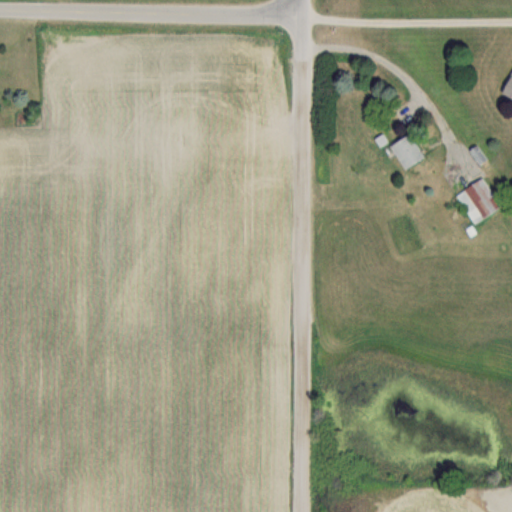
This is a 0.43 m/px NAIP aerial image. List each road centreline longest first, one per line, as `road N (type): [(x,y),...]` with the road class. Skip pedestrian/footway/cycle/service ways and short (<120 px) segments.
road 1 (residential): [(301,511),(303,19)]
road 2 (residential): [(303,19),(0,11)]
